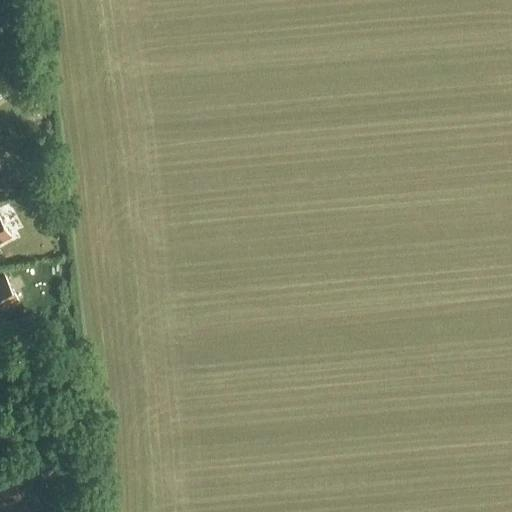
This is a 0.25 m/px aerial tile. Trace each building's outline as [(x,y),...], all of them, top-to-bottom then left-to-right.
[(0,241),(11,236),(0,216),(0,241)] [(0,278),(0,308),(6,305),(7,307),(19,300),(5,276),(0,278)] [(0,376),(10,372),(11,373),(24,368),(21,362),(21,361),(23,358),(19,348),(16,347),(15,347),(13,342),(0,347),(0,376)] [(0,436),(10,432),(10,434),(23,429),(20,421),(22,417),(19,411),(16,410),(15,410),(12,403),(0,407),(0,436)] [(0,504),(7,502),(7,504),(21,500),(18,491),(20,488),(18,481),(15,480),(13,473),(0,476),(0,504)]
